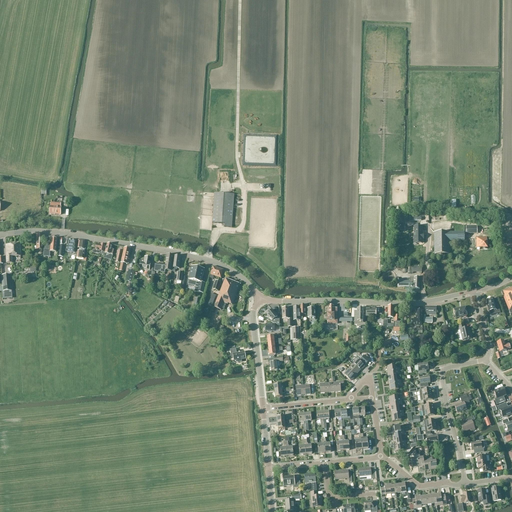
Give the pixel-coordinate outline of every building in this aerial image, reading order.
[(232,228),(234,195),(214,194),(212,223),(224,224),(224,228),(232,228)] [(61,207),(53,207),(54,204),(50,204),(50,206),(50,215),(61,215),(61,207)] [(421,226),(416,226),(416,232),(418,232),(418,236),(417,236),(417,243),(424,243),(424,239),(425,239),(424,239),(424,234),(425,234),(425,233),(424,233),(424,227),(421,227),(421,226)] [(464,233),(449,233),(434,233),(434,255),(449,255),(449,241),(464,241),(464,233)] [(487,238),(476,238),(476,247),(477,247),(476,249),(480,249),(487,249),(487,242),(487,238)] [(57,240),(51,239),(51,244),(47,243),(47,246),(44,245),(43,255),(49,255),(49,252),(56,253),(57,240)] [(77,242),(67,240),(66,252),(75,253),(77,242)] [(85,241),(78,240),(78,246),(77,246),(76,252),(78,252),(77,258),(83,259),(83,261),(86,262),(87,258),(84,258),(85,249),(84,249),(85,241)] [(106,246),(96,244),(95,250),(94,250),(93,253),(99,254),(99,252),(104,253),(105,249),(106,249),(106,246)] [(106,246),(106,249),(103,259),(112,261),(113,255),(112,255),(114,250),(112,250),(113,245),(107,244),(107,246),(106,246)] [(16,257),(20,257),(20,245),(17,245),(9,245),(6,246),(7,264),(12,264),(12,257),(16,257)] [(130,260),(128,260),(130,249),(124,248),(121,263),(121,264),(120,266),(123,267),(124,264),(127,265),(127,264),(129,264),(130,260)] [(164,271),(171,272),(173,257),(167,256),(165,265),(155,264),(154,272),(165,273),(164,271)] [(150,268),(151,259),(145,257),(144,263),(141,262),(139,270),(149,271),(148,276),(152,277),(153,272),(153,269),(150,268)] [(179,269),(181,258),(174,257),(172,272),(175,272),(175,269),(179,269)] [(221,279),(223,271),(213,267),(210,276),(209,278),(213,279),(214,277),(221,279)] [(189,280),(188,285),(197,287),(196,292),(203,293),(205,284),(201,283),(204,270),(192,268),(189,280)] [(129,270),(126,282),(132,283),(134,271),(129,270)] [(3,292),(11,291),(10,275),(1,276),(3,292)] [(419,279),(414,279),(410,278),(410,282),(397,282),(397,288),(409,288),(412,288),(414,288),(414,289),(419,290),(419,279)] [(232,306),(241,285),(225,279),(223,284),(220,292),(214,308),(221,311),(223,311),(226,304),(231,305),(232,306)] [(220,292),(223,284),(221,283),(216,281),(213,289),(220,292)] [(505,291),(502,292),(509,311),(511,315),(511,314),(511,287),(510,289),(509,288),(506,289),(505,291)] [(212,295),(208,306),(212,308),(213,304),(216,296),(213,295),(212,295)] [(494,299),(486,301),(489,312),(490,312),(491,315),(497,314),(494,299)] [(328,306),(328,315),(327,315),(326,321),(327,321),(327,324),(337,324),(337,309),(334,309),(334,306),(328,306)] [(436,316),(436,307),(425,307),(425,315),(436,316)] [(456,318),(466,316),(464,308),(455,310),(456,318)] [(365,316),(363,316),(364,309),(357,309),(357,321),(361,321),(361,324),(365,324),(365,316)] [(376,317),(376,309),(366,309),(366,317),(376,317)] [(267,314),(272,321),(277,317),(272,310),(270,312),(269,311),(267,313),(267,314)] [(422,327),(423,311),(416,311),(416,320),(411,320),(411,326),(422,327)] [(274,332),(275,325),(266,325),(266,328),(265,328),(265,331),(265,332),(267,332),(267,333),(270,333),(270,332),(274,332)] [(462,341),(470,339),(469,332),(470,332),(469,328),(464,329),(463,326),(457,327),(458,331),(459,331),(462,341)] [(509,344),(505,345),(504,341),(497,343),(500,353),(507,351),(506,350),(510,349),(509,344)] [(241,360),(246,359),(246,358),(246,356),(245,356),(244,352),(236,354),(235,349),(230,350),(231,358),(233,358),(234,362),(237,361),(237,363),(241,363),(241,360)] [(365,365),(369,361),(364,356),(360,361),(365,365)] [(275,363),(270,363),(271,372),(277,371),(277,370),(280,370),(279,363),(283,362),(289,361),(289,357),(280,358),(274,358),(275,361),(275,363)] [(360,371),(364,366),(357,360),(353,365),(360,371)] [(426,371),(428,371),(427,364),(418,365),(418,372),(417,372),(418,375),(427,374),(426,371)] [(355,377),(360,371),(353,365),(348,370),(355,377)] [(348,370),(344,375),(346,377),(345,378),(348,381),(349,380),(350,382),(355,377),(348,370)] [(428,384),(430,383),(429,377),(419,378),(420,385),(419,385),(420,388),(428,387),(428,384)] [(506,396),(503,389),(494,392),(496,399),(494,400),(496,405),(505,402),(503,397),(506,396)] [(469,403),(469,401),(471,400),(469,394),(460,398),(462,404),(455,407),(457,413),(467,410),(465,405),(469,403)] [(500,411),(503,418),(511,414),(511,408),(511,407),(508,408),(506,404),(500,406),(497,407),(499,412),(500,411)] [(349,410),(340,411),(341,419),(344,418),(350,418),(349,410)] [(472,421),(473,421),(472,417),(462,421),(463,424),(461,425),(463,432),(470,430),(471,432),(475,430),(472,421)] [(508,432),(511,430),(511,421),(509,423),(508,419),(502,421),(503,425),(505,425),(508,432)] [(430,432),(437,431),(436,426),(427,427),(425,427),(426,435),(431,435),(430,432)] [(393,441),(402,439),(401,436),(405,436),(404,433),(392,435),(393,441)] [(344,436),(341,437),(342,441),(342,443),(343,452),(350,451),(349,442),(345,442),(345,441),(344,441),(344,436)] [(286,448),(287,457),(293,456),(293,447),(289,448),(289,446),(288,446),(288,442),(289,442),(289,437),(285,437),(286,442),(286,448)] [(484,453),(483,449),(484,449),(483,442),(470,444),(471,451),(474,450),(474,454),(484,453)] [(489,462),(489,458),(488,453),(482,454),(482,457),(476,458),(477,464),(489,462)] [(490,471),(490,465),(489,462),(477,464),(478,469),(482,469),(483,474),(491,473),(490,471)] [(373,469),(359,470),(360,481),(371,480),(371,479),(374,479),(373,469)] [(351,471),(348,471),(335,472),(335,480),(348,479),(349,483),(352,483),(351,471)] [(316,492),(315,483),(315,474),(304,475),(305,484),(312,483),(312,485),(311,485),(312,492),(316,492)] [(284,487),(288,487),(293,486),(293,489),(299,489),(298,482),(294,483),(293,477),(283,478),(284,487)] [(384,488),(380,489),(381,499),(386,499),(391,499),(391,495),(389,486),(384,487),(384,488)] [(493,502),(501,501),(499,489),(491,490),(493,502)] [(484,506),(490,505),(489,497),(486,498),(485,491),(477,492),(479,503),(483,502),(484,506)] [(312,502),(313,508),(321,507),(320,501),(322,501),(321,497),(317,497),(316,493),(310,493),(311,502),(312,502)] [(464,504),(470,503),(469,493),(463,494),(463,496),(460,497),(461,503),(464,503),(464,504)] [(445,494),(441,495),(440,494),(435,495),(437,506),(442,506),(446,505),(445,494)] [(301,500),(301,496),(295,496),(292,496),(292,500),(285,501),(285,511),(290,511),(294,511),(293,500),(301,500)] [(415,499),(412,500),(413,505),(413,506),(413,508),(413,509),(413,510),(422,508),(421,506),(420,497),(418,497),(415,497),(415,499)] [(370,511),(376,511),(376,506),(373,506),(372,502),(363,503),(364,510),(365,510),(364,511),(365,511),(370,511)]
